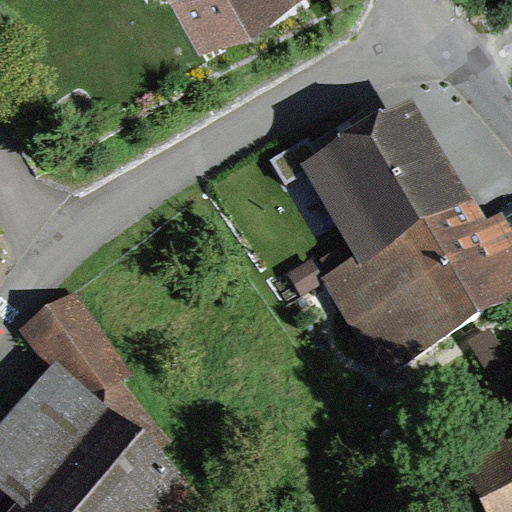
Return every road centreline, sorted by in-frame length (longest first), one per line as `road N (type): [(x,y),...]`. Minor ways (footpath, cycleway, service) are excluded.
road 1 (residential): [(410,16),(125,194),(59,246)]
road 2 (residential): [(511,120),(453,48),(410,16)]
